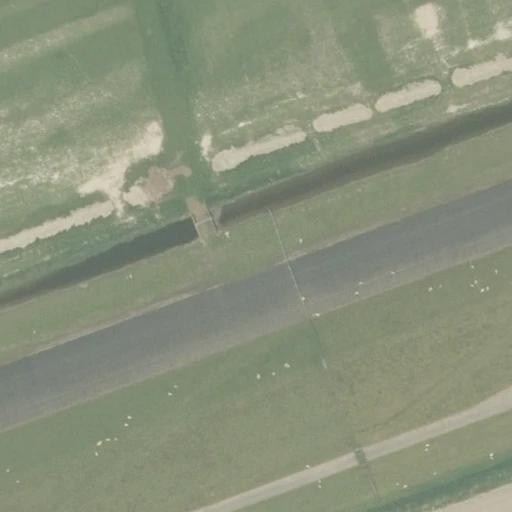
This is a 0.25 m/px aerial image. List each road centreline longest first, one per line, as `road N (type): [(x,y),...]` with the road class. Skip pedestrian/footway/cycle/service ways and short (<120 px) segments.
road 1 (track): [(52,511),(286,314)]
road 2 (track): [(373,449),(511,335)]
